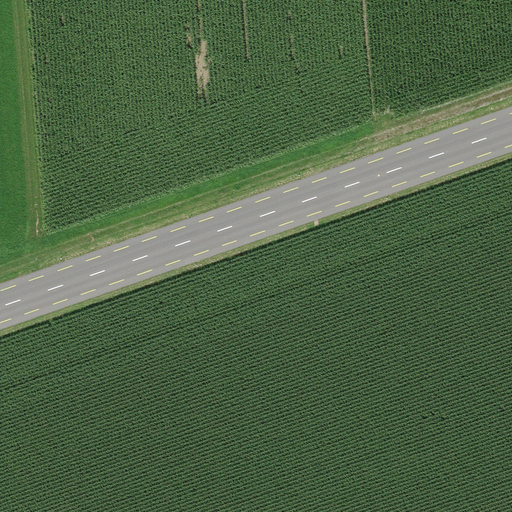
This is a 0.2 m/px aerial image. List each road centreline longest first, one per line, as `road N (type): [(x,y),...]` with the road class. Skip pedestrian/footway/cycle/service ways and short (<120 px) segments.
road 1 (track): [(511,96),(0,274)]
road 2 (primary): [(0,314),(511,137)]
